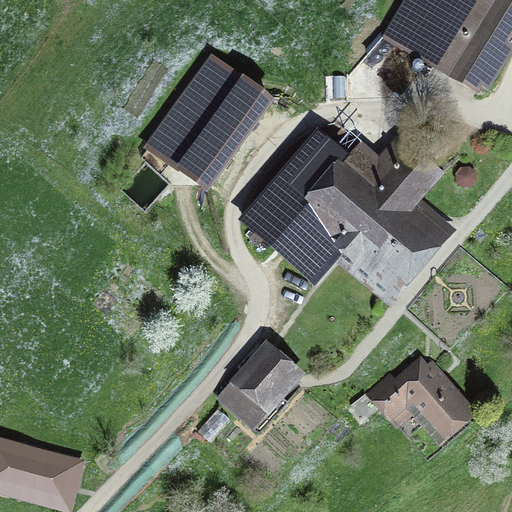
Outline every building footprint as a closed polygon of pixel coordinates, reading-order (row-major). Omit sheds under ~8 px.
[(511,49),(503,44),(511,29),(511,0),(412,0),(388,40),(476,95),(480,90),(484,93),(511,49)] [(207,190),(270,104),(211,61),(148,148),(207,190)] [(255,231),(249,237),(257,244),(263,238),(310,279),(340,244),(370,270),(362,280),(381,297),(434,236),(405,211),(437,175),(399,142),(368,179),(316,134),(300,152),(304,156),(246,223),(255,231)] [(289,385),(297,377),(265,348),(219,398),(251,428),(272,404),(267,399),(284,380),(289,385)] [(430,375),(436,370),(431,364),(425,369),(420,362),(393,384),(389,380),(370,397),(389,420),(412,401),(441,435),(464,414),(430,375)] [(77,464),(0,443),(0,489),(65,506),(77,464)]
